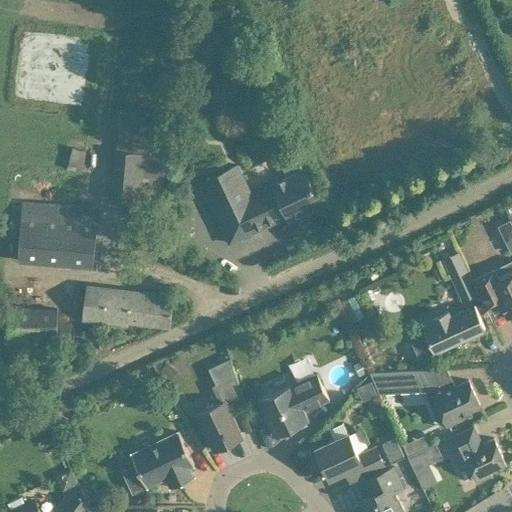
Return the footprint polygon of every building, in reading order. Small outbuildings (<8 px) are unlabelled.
[(227,4),(214,10),(218,20),(231,14),(227,4)] [(162,202),(169,134),(147,131),(148,113),(120,111),(112,197),(162,202)] [(205,133),(184,131),(183,150),(204,151),(205,133)] [(86,151),(73,146),(67,168),(80,171),(86,151)] [(198,170),(203,181),(202,181),(230,243),(288,215),(290,219),(321,205),(304,169),(302,169),(299,161),(294,158),(286,161),(284,167),(288,176),(273,183),(273,184),(252,194),(238,164),(223,171),(218,161),(198,170)] [(94,266),(96,246),(99,207),(24,200),(19,260),(94,266)] [(511,222),(511,220),(499,226),(503,235),(511,230),(511,222)] [(158,247),(159,223),(136,221),(134,246),(158,247)] [(459,250),(443,258),(457,287),(473,280),(459,250)] [(439,267),(433,270),(437,280),(444,277),(439,267)] [(495,268),(473,278),(488,309),(502,302),(508,315),(511,312),(511,273),(500,279),(495,268)] [(128,321),(171,327),(175,295),(87,284),(82,319),(128,325),(128,321)] [(345,299),(354,320),(365,315),(356,295),(345,299)] [(337,297),(326,302),(330,311),(341,306),(337,297)] [(419,317),(424,328),(426,331),(411,337),(419,355),(433,349),(435,353),(487,329),(478,311),(478,308),(476,304),(452,315),(449,310),(433,317),(430,312),(419,317)] [(37,337),(58,337),(58,309),(9,308),(8,349),(37,350),(37,337)] [(209,368),(216,383),(213,385),(221,402),(198,413),(215,449),(243,436),(233,414),(248,407),(237,374),(231,357),(209,368)] [(362,360),(354,364),(360,375),(368,371),(362,360)] [(167,362),(159,370),(168,378),(175,369),(167,362)] [(424,369),(371,371),(380,392),(425,390),(435,410),(440,407),(448,425),(463,417),(462,414),(481,405),(469,379),(456,385),(447,367),(427,368),(424,369)] [(260,399),(267,414),(268,417),(276,435),(309,420),(304,410),(330,398),(321,380),(320,377),(318,373),(293,385),(292,383),(260,399)] [(47,414),(36,418),(41,429),(51,424),(47,414)] [(447,437),(452,448),(452,450),(461,468),(469,465),(477,481),(492,474),(490,470),(506,463),(494,437),(483,443),(474,425),(447,437)] [(52,426),(39,432),(45,444),(57,438),(52,426)] [(133,493),(167,477),(172,487),(195,476),(190,466),(195,464),(179,431),(132,453),(136,463),(122,469),(133,493)] [(359,478),(377,470),(385,466),(376,445),(358,453),(349,433),(316,448),(330,477),(354,466),(359,478)] [(409,454),(421,449),(418,443),(412,440),(404,443),(409,454)] [(429,446),(409,455),(424,488),(437,482),(429,463),(442,457),(436,442),(429,446)] [(384,471),(381,473),(363,481),(370,495),(362,499),(367,511),(405,511),(396,491),(404,486),(396,468),(396,467),(395,466),(384,471)] [(72,492),(84,487),(77,474),(66,479),(72,492)] [(59,511),(82,511),(88,504),(74,493),(59,511)] [(11,511),(9,511),(41,511),(37,502),(35,497),(25,501),(22,496),(8,502),(11,511)]
